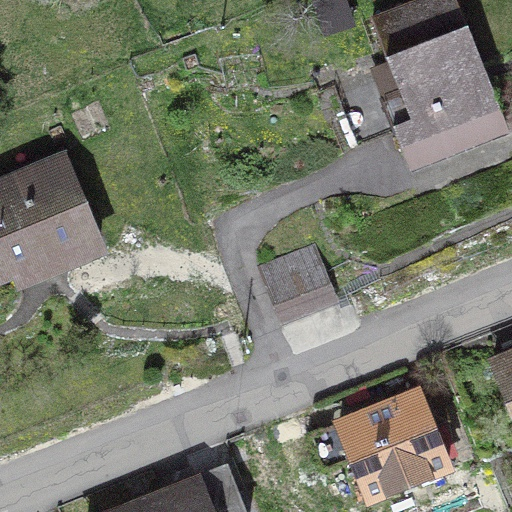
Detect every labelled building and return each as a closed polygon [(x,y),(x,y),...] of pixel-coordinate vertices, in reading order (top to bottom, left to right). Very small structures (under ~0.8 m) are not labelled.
[(411,171),(507,132),(455,0),(422,0),(372,20),(393,74),(336,95),(355,142),(395,127),(411,171)] [(62,162),(0,187),(0,274),(49,254),(54,266),(98,248),(62,162)] [(335,298),(315,246),(286,258),(307,309),(335,298)] [(307,309),(286,258),(259,269),(279,320),(307,309)] [(511,354),(492,362),(511,410),(511,354)] [(430,424),(444,419),(433,391),(419,397),(412,388),(389,397),(391,403),(310,435),(323,468),(351,457),(368,499),(448,467),(430,424)] [(243,511),(227,469),(120,511),(243,511)]
